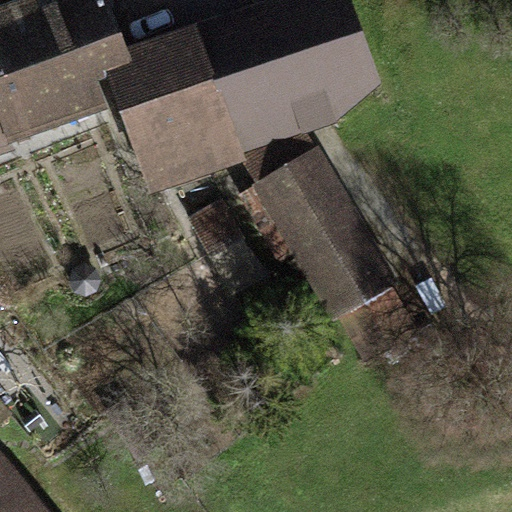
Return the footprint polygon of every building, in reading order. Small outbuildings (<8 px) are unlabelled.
[(101,0),(58,0),(0,22),(0,159),(111,119),(97,90),(129,78),(121,56),(101,0)] [(97,90),(111,119),(145,201),(341,121),(376,83),(345,0),(293,0),(121,56),(129,78),(97,90)] [(319,154),(255,191),(361,362),(413,332),(383,288),(397,279),(319,154)] [(195,219),(234,300),(270,283),(231,202),(195,219)] [(44,511),(0,459),(0,511),(44,511)]
